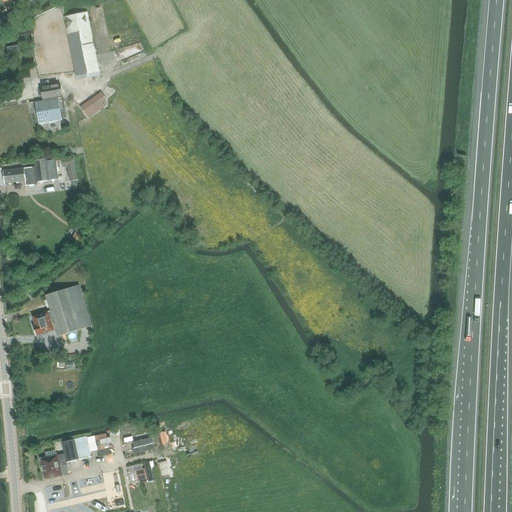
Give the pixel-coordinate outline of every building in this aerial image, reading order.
[(33,0),(25,0),(29,10),(36,8),(33,0)] [(88,12),(64,17),(76,81),(101,76),(88,12)] [(61,84),(41,88),(43,102),(35,104),(38,123),(62,119),(62,118),(66,118),(61,84)] [(101,92),(80,107),(88,119),(105,107),(102,103),(106,100),(101,92)] [(74,158),(62,159),(63,166),(69,165),(71,180),(77,179),(74,158)] [(36,168),(4,171),(5,184),(25,182),(26,186),(37,185),(37,182),(50,181),(49,180),(59,179),(56,159),(46,161),(46,160),(35,161),(36,168)] [(78,243),(84,230),(78,227),(72,240),(78,243)] [(79,285),(46,296),(59,336),(92,326),(79,285)] [(36,336),(39,335),(54,330),(49,311),(32,316),(35,327),(33,328),(36,336)] [(152,444),(160,442),(157,431),(149,433),(152,444)] [(68,462),(91,457),(86,437),(63,442),(68,462)] [(47,457),(40,459),(42,467),(43,471),(45,480),(63,476),(61,467),(67,465),(64,456),(59,457),(58,455),(56,455),(47,457)] [(143,469),(135,471),(137,481),(148,479),(148,483),(154,481),(149,462),(144,463),(145,469),(143,469)]
